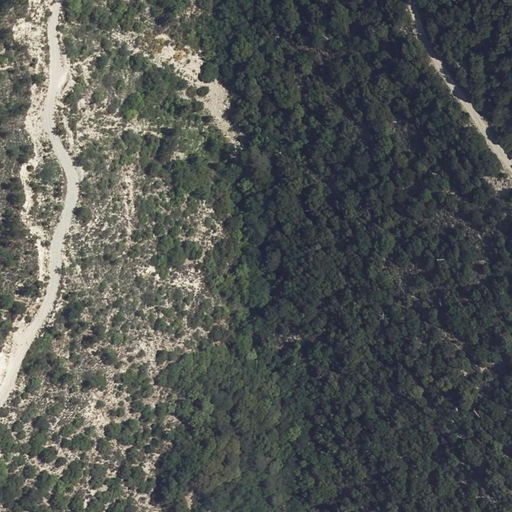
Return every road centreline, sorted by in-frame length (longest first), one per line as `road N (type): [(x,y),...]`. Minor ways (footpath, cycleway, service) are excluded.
road 1 (track): [(61,0),(50,29),(58,74),(46,115),(70,174),(71,203),(52,291),(0,393)]
road 2 (track): [(511,168),(422,40),(414,0)]
